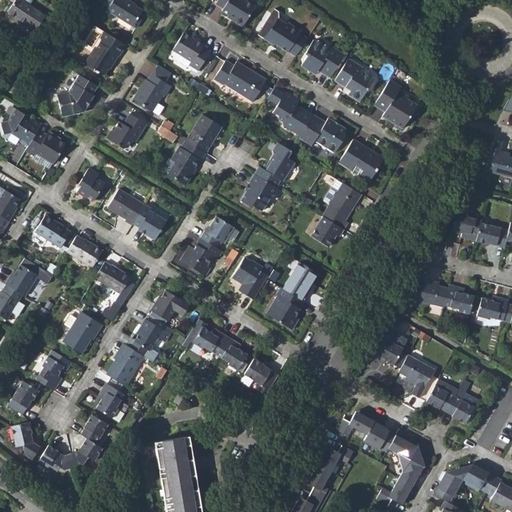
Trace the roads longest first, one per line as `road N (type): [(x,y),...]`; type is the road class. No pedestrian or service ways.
road 1 (residential): [(418,158),(173,3)]
road 2 (residential): [(46,193),(173,3)]
road 3 (residential): [(322,369),(157,265)]
road 4 (residential): [(56,420),(157,265)]
road 5 (residential): [(322,369),(321,400),(262,511)]
road 6 (residential): [(446,454),(437,431),(322,369)]
road 7 (residential): [(371,245),(506,279)]
road 8 (residential): [(371,245),(322,339),(322,369)]
road 9 (residential): [(157,265),(220,167),(235,160)]
road 10 (residential): [(157,265),(46,193)]
